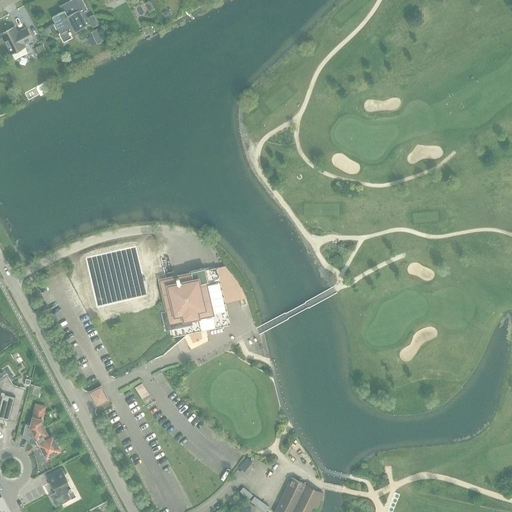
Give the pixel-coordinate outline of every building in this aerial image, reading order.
[(87,9),(82,0),(70,0),(75,9),(66,13),(65,10),(52,17),(55,23),(54,24),(57,29),(58,28),(62,36),(69,32),(70,33),(75,30),(75,31),(87,25),(81,13),(87,9)] [(150,0),(144,3),(149,12),(154,9),(150,0)] [(93,15),(88,17),(93,27),(98,24),(93,15)] [(18,32),(15,26),(1,34),(11,54),(25,46),(24,44),(33,39),(27,27),(18,32)] [(43,45),(36,49),(41,59),(48,55),(43,45)] [(229,319),(217,267),(166,278),(160,280),(167,311),(162,312),(166,329),(171,328),(173,337),(230,324),(229,319)] [(0,401),(0,422),(5,424),(3,417),(9,411),(18,414),(25,388),(13,385),(6,374),(0,378),(0,388),(2,392),(0,401)] [(144,381),(137,385),(143,397),(150,393),(144,381)] [(34,385),(32,393),(38,395),(41,387),(34,385)] [(89,393),(97,407),(109,400),(101,386),(89,393)] [(37,439),(47,457),(57,451),(58,447),(54,438),(49,437),(41,423),(45,406),(35,404),(30,425),(25,424),(22,437),(29,440),(33,437),(35,440),(37,439)] [(68,480),(62,468),(47,476),(54,491),(49,494),(55,505),(61,502),(62,503),(67,501),(66,499),(71,497),(68,491),(69,490),(70,490),(72,489),(67,480),(68,480)] [(274,511),(309,511),(313,506),(316,507),(323,493),(291,477),(274,511)]
